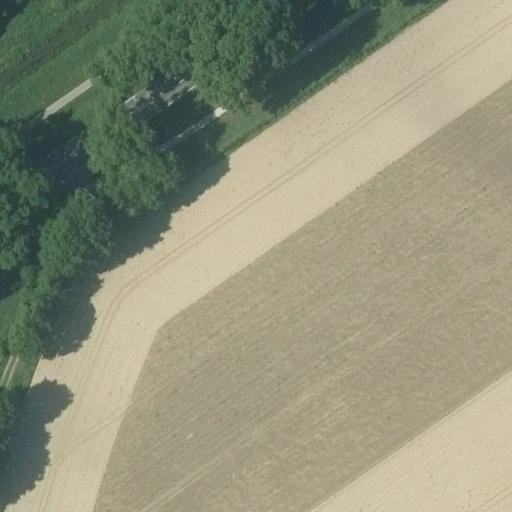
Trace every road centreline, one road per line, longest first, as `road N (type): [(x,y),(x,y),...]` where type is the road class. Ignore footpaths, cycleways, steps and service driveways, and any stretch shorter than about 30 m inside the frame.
road 1 (primary): [(0,210),(301,0)]
road 2 (track): [(72,200),(0,392)]
